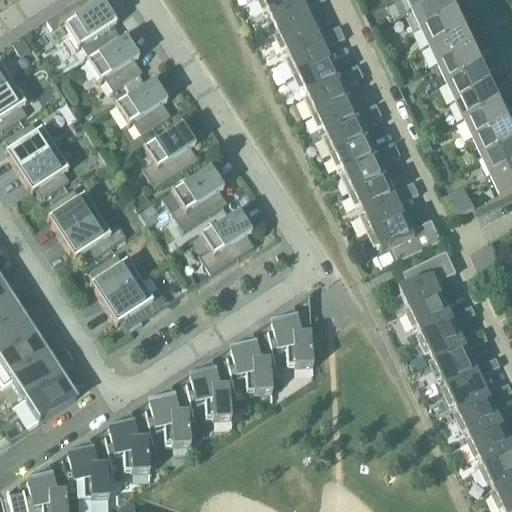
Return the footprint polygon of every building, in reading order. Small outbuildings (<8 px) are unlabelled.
[(78,52),(80,50),(87,60),(118,40),(112,30),(114,28),(114,29),(115,29),(107,15),(102,18),(90,0),(84,0),(43,26),(44,27),(46,27),(58,46),(59,45),(58,44),(67,38),(77,53),(78,53),(78,52)] [(267,15),(271,22),(318,0),(302,0),(301,1),(300,0),(267,0),(258,5),(263,17),(267,15)] [(267,24),(276,44),(313,26),(307,13),(326,4),(324,0),(318,0),(271,22),(267,24)] [(404,0),(413,17),(448,0),(404,0)] [(448,0),(413,17),(421,35),(458,18),(449,0),(448,0)] [(421,35),(430,54),(466,37),(458,18),(421,35)] [(286,54),(289,61),(290,62),(342,37),(339,31),(320,40),(313,26),(276,44),(282,56),(286,54)] [(285,63),(294,83),(332,66),(325,52),(345,43),(342,37),(290,62),(289,61),(285,63)] [(430,54),(439,72),(475,55),(466,37),(430,54)] [(142,87),(137,80),(141,78),(128,57),(132,54),(123,41),(122,41),(123,42),(86,65),(85,65),(99,88),(100,87),(100,86),(103,84),(111,97),(123,89),(128,96),(142,87)] [(439,72),(447,91),(484,73),(475,55),(439,72)] [(304,93),(308,100),(308,101),(361,76),(358,70),(338,79),(332,66),(294,83),(300,95),(304,93)] [(0,95),(11,89),(0,71),(0,95)] [(447,91),(456,109),(492,92),(484,73),(447,91)] [(303,102),(313,122),(350,105),(344,91),(363,82),(361,76),(308,101),(308,100),(303,102)] [(156,101),(160,98),(151,84),(150,85),(151,86),(114,109),(114,108),(113,109),(128,131),(129,131),(128,130),(131,127),(140,141),(169,122),(156,101)] [(11,89),(0,95),(0,136),(25,120),(19,111),(23,109),(23,110),(24,110),(11,89)] [(456,109),(465,128),(501,110),(492,92),(456,109)] [(323,133),(326,139),(326,140),(379,115),(376,109),(356,118),(350,105),(313,122),(319,134),(323,133)] [(465,128),(474,146),(510,129),(501,110),(465,128)] [(322,141),(331,161),(369,144),(362,130),(382,121),(379,115),(326,140),(326,139),(322,141)] [(8,163),(17,178),(53,154),(40,133),(39,134),(40,135),(36,137),(30,128),(3,146),(12,160),(8,163)] [(140,173),(153,194),(197,165),(184,145),(188,142),(180,128),(179,129),(143,153),(142,152),(141,153),(151,168),(142,174),(141,173),(140,173)] [(474,146),(482,164),(511,150),(511,133),(510,129),(474,146)] [(341,172),(345,178),(345,179),(397,154),(395,148),(375,157),(369,144),(331,161),(337,174),(341,172)] [(511,150),(482,164),(491,183),(511,173),(511,150)] [(53,154),(17,178),(26,192),(31,189),(40,204),(68,186),(62,177),(65,175),(66,176),(67,176),(53,154)] [(340,180),(349,199),(386,181),(381,170),(400,160),(397,154),(345,179),(345,178),(340,180)] [(207,173),(171,197),(170,196),(169,196),(179,212),(170,218),(170,216),(168,217),(182,237),(225,209),(212,188),(217,185),(208,172),(207,172),(207,173)] [(511,173),(491,183),(500,202),(511,196),(511,173)] [(360,211),(363,217),(363,219),(416,193),(413,187),(393,196),(386,181),(349,199),(356,213),(360,211)] [(359,219),(368,239),(405,222),(399,208),(419,199),(416,193),(363,219),(363,217),(359,219)] [(464,193),(453,198),(463,220),(474,215),(464,193)] [(50,229),(59,244),(96,220),(82,199),(81,200),(82,201),(79,203),(73,194),(45,212),(55,226),(50,229)] [(463,220),(453,198),(442,204),(452,225),(463,220)] [(240,232),(245,229),(236,215),(235,216),(235,217),(199,240),(199,239),(198,240),(208,255),(199,261),(198,260),(197,261),(209,280),(208,281),(208,282),(254,253),(240,232)] [(96,220),(59,244),(69,258),(73,255),(83,270),(125,243),(115,227),(104,233),(96,220)] [(405,222),(368,239),(374,252),(378,250),(382,258),(392,254),(398,267),(441,247),(431,226),(412,236),(405,222)] [(492,252),(481,258),(491,279),(502,274),(492,252)] [(400,296),(409,316),(410,317),(443,301),(436,287),(456,278),(446,257),(403,278),(409,291),(400,296)] [(491,279),(481,258),(470,263),(480,284),(491,279)] [(93,295),(102,309),(138,286),(125,265),(124,265),(125,267),(121,269),(115,260),(88,278),(97,292),(93,295)] [(138,286),(102,309),(111,324),(116,321),(125,336),(128,334),(129,337),(141,329),(139,326),(168,308),(158,293),(147,300),(138,286)] [(0,307),(9,302),(0,289),(0,307)] [(417,332),(421,342),(422,343),(455,327),(455,328),(475,319),(471,311),(452,320),(443,301),(410,317),(409,316),(405,318),(413,334),(417,332)] [(0,337),(22,323),(9,302),(0,307),(0,337)] [(274,342),(268,344),(270,353),(276,352),(277,356),(285,354),(286,372),(293,371),(293,373),(311,372),(309,341),(310,341),(309,338),(299,339),(292,311),(270,326),(274,342)] [(0,365),(35,343),(22,323),(0,337),(0,365)] [(429,358),(434,368),(434,369),(467,353),(468,354),(487,345),(484,337),(464,346),(455,328),(455,327),(422,343),(421,342),(417,344),(425,360),(429,358)] [(233,369),(227,370),(230,379),(235,378),(236,383),(244,381),(245,398),(252,398),(252,399),(270,398),(268,365),(272,365),(273,370),(274,370),(270,353),(268,344),(267,337),(265,338),(266,338),(252,342),(251,339),(252,339),(251,338),(229,352),(233,369)] [(0,394),(11,387),(48,363),(35,343),(0,365),(0,370),(10,386),(0,392),(0,394)] [(441,384),(446,394),(447,395),(480,379),(480,380),(500,371),(496,363),(476,372),(468,354),(467,353),(434,369),(434,368),(430,370),(437,386),(441,384)] [(13,415),(24,407),(61,383),(48,363),(11,387),(23,406),(12,413),(13,415)] [(192,395),(187,396),(189,405),(194,404),(195,409),(203,407),(204,424),(211,424),(211,426),(229,425),(228,392),(231,392),(232,396),(233,396),(230,379),(227,370),(226,364),(225,364),(225,365),(211,368),(210,365),(211,365),(210,364),(188,378),(192,395)] [(454,410),(458,420),(459,421),(492,405),(492,406),(511,397),(508,389),(489,398),(480,380),(480,379),(447,395),(446,394),(442,396),(450,412),(454,410)] [(61,383),(24,407),(36,426),(25,433),(26,435),(74,404),(61,383)] [(151,421),(146,423),(148,432),(154,430),(155,435),(163,433),(164,451),(170,450),(170,452),(189,451),(187,418),(191,418),(192,423),(193,422),(189,405),(187,396),(185,390),(184,391),(170,395),(170,392),(170,391),(170,390),(147,405),(151,421)] [(466,436),(471,446),(471,447),(504,431),(505,432),(511,428),(511,419),(501,424),(492,406),(492,405),(459,421),(458,420),(454,422),(462,438),(466,436)] [(111,448),(105,449),(108,458),(113,457),(114,462),(122,460),(123,477),(130,477),(130,478),(148,477),(146,444),(150,444),(151,449),(152,449),(148,432),(146,423),(144,416),(143,417),(129,421),(129,418),(130,417),(129,416),(107,431),(111,448)] [(478,462),(483,472),(483,473),(511,459),(511,448),(505,432),(504,431),(471,447),(471,446),(467,448),(474,464),(478,462)] [(70,474),(65,475),(67,484),(72,483),(73,488),(81,486),(82,503),(89,503),(89,505),(107,504),(106,471),(109,470),(110,475),(111,475),(108,458),(105,449),(104,443),(103,443),(103,444),(89,447),(88,444),(89,444),(88,443),(66,457),(70,474)] [(491,488),(495,498),(496,499),(511,491),(511,459),(483,473),(483,472),(479,474),(486,490),(491,488)] [(67,484),(65,475),(63,469),(62,469),(62,470),(48,473),(47,471),(48,470),(48,469),(25,484),(29,500),(24,502),(22,496),(21,496),(21,497),(7,499),(6,496),(9,511),(65,511),(65,497),(68,497),(69,502),(71,501),(67,484)] [(511,511),(511,491),(496,499),(495,498),(491,500),(496,511),(511,511)]
